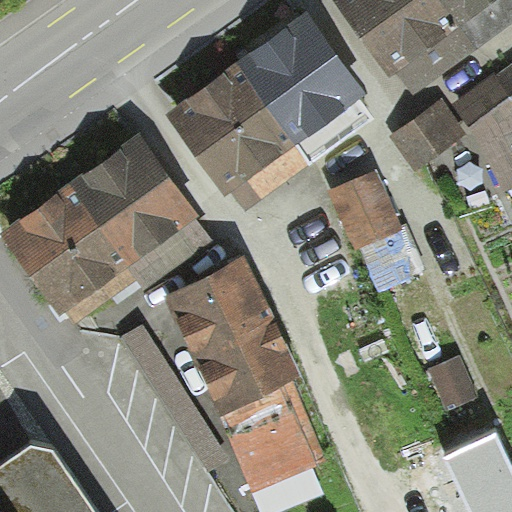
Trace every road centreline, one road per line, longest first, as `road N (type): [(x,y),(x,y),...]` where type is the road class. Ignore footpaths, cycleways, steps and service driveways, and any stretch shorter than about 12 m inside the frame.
road 1 (unknown): [(511,17),(434,94),(115,302)]
road 2 (primary): [(0,99),(139,0)]
